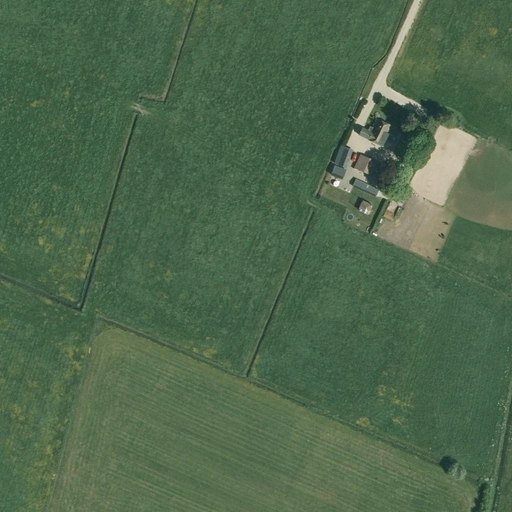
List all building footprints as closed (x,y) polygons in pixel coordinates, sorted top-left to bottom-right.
[(377,119),(373,128),(371,127),(369,131),(363,128),(360,136),(382,146),(391,126),(377,119)] [(397,154),(406,136),(398,132),(388,150),(397,154)] [(353,151),(341,146),(334,164),(346,169),(353,151)] [(354,169),(373,177),(378,163),(360,155),(354,169)] [(342,180),(346,170),(334,166),(330,176),(342,180)] [(375,197),(379,190),(356,180),(352,187),(375,197)]
